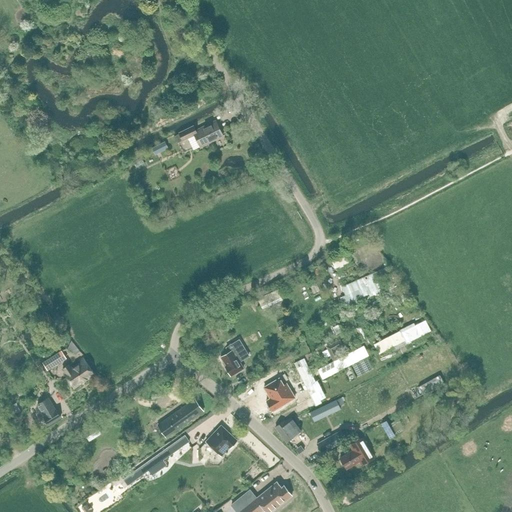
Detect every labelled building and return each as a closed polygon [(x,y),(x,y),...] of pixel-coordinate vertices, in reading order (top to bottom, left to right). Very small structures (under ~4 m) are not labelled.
[(199,147),(206,143),(222,135),(215,121),(199,129),(195,131),(193,126),(179,133),(182,140),(193,135),(199,147)] [(172,145),(177,143),(174,136),(168,139),(172,145)] [(166,142),(153,149),(156,156),(169,149),(166,142)] [(344,253),(330,259),(335,269),(348,263),(344,253)] [(345,296),(340,298),(345,308),(394,287),(386,268),(342,287),(345,296)] [(282,302),(279,293),(258,302),(262,310),(282,302)] [(292,315),(282,320),(286,328),(296,323),(292,315)] [(407,329),(375,346),(379,354),(405,341),(406,342),(430,330),(425,320),(407,329)] [(333,328),(336,335),(341,332),(338,325),(333,328)] [(332,361),(317,369),(322,379),(344,368),(368,355),(362,345),(347,354),(338,358),(334,351),(343,346),(339,339),(325,346),(326,350),(322,352),(325,358),(329,356),(332,361)] [(226,354),(220,358),(223,363),(230,376),(243,369),(239,361),(248,356),(239,340),(226,348),(229,352),(226,354)] [(47,370),(65,358),(61,351),(42,363),(47,370)] [(274,368),(293,359),(291,353),(272,362),(274,368)] [(64,374),(74,388),(94,374),(83,358),(79,360),(80,363),(71,369),(69,365),(62,369),(65,373),(64,374)] [(423,396),(444,385),(439,375),(418,387),(423,396)] [(270,398),(275,408),(297,399),(289,382),(286,383),(283,377),(269,383),(274,396),(270,398)] [(450,393),(438,400),(441,407),(454,399),(450,393)] [(48,398),(37,405),(44,417),(43,417),(48,425),(60,418),(56,410),(55,410),(48,398)] [(167,437),(203,411),(195,399),(158,425),(167,437)] [(9,414),(17,409),(11,400),(3,406),(9,414)] [(336,400),(310,412),(314,421),(340,409),(336,400)] [(283,421),(275,427),(286,442),(301,431),(291,417),(284,423),(283,421)] [(390,438),(404,429),(400,422),(391,427),(389,424),(387,420),(381,423),(390,438)] [(101,434),(96,425),(85,432),(91,441),(101,434)] [(237,441),(221,426),(206,442),(221,456),(229,448),(237,441)] [(322,453),(343,441),(338,432),(317,444),(322,453)] [(167,465),(163,460),(189,442),(184,435),(123,479),(127,486),(148,471),(152,476),(167,465)] [(362,465),(374,457),(362,438),(350,445),(353,450),(340,458),(346,469),(359,461),(362,465)] [(295,453),(300,448),(295,443),(290,448),(295,453)] [(281,488),(277,482),(256,498),(250,490),(231,505),(236,511),(260,511),(264,509),(266,511),(271,511),(292,496),(283,486),(281,488)]
